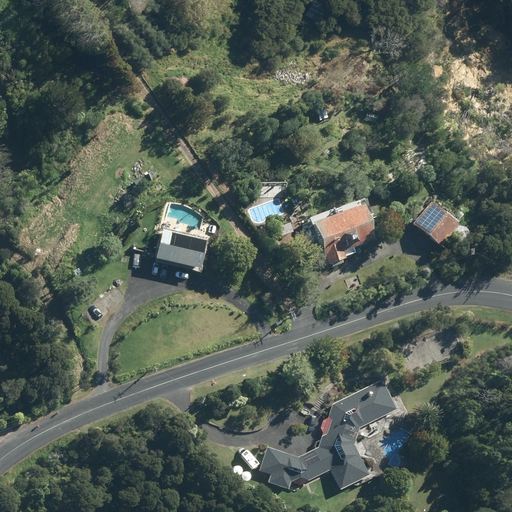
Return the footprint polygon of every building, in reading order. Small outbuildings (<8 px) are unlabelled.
[(316,22),(327,0),(310,0),(309,2),(311,3),(304,15),(316,22)] [(153,179),(149,172),(142,176),(146,183),(153,179)] [(320,263),(338,257),(336,249),(368,237),(359,213),(366,211),(361,197),(352,200),(353,203),(304,221),(320,263)] [(456,224),(427,200),(409,222),(437,246),(456,224)] [(150,257),(195,268),(202,239),(157,228),(150,257)] [(110,309),(124,297),(114,286),(101,297),(110,309)] [(366,475),(352,445),(357,427),(395,408),(380,379),(330,405),(327,415),(329,419),(324,434),(320,435),(316,447),(296,458),(264,447),(256,471),(268,475),(265,482),(286,489),(288,482),(297,477),(305,481),(327,470),(336,489),(366,475)]
